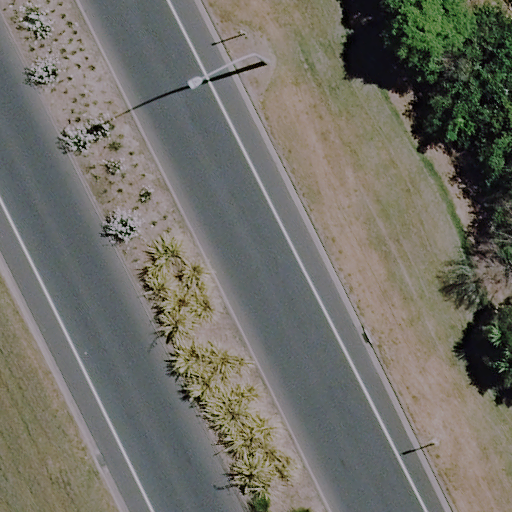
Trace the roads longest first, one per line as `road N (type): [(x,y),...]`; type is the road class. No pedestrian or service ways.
road 1 (secondary): [(114,0),(372,511)]
road 2 (secondary): [(180,511),(0,145)]
